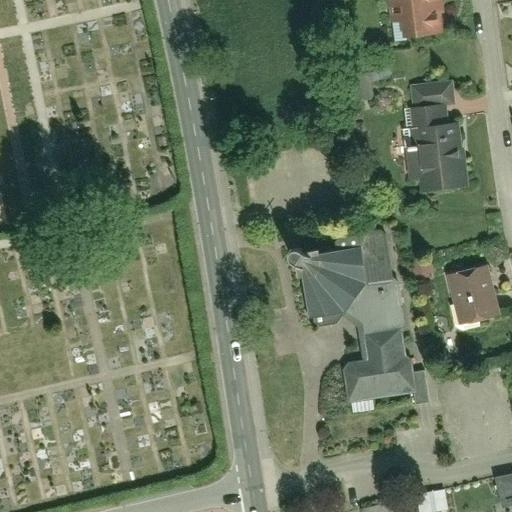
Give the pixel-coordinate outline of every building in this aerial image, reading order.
[(395,0),(402,42),(443,37),(438,0),(395,0)] [(426,197),(470,192),(454,84),(410,89),(426,197)] [(362,322),(367,359),(349,363),(345,369),(347,401),(418,391),(412,359),(406,355),(390,226),(288,238),(283,244),(280,250),(284,258),(296,267),(306,318),(317,320),(338,318),(347,314),(362,322)] [(448,278),(460,328),(500,318),(488,270),(448,278)] [(511,504),(511,477),(495,481),(501,507),(511,504)]
